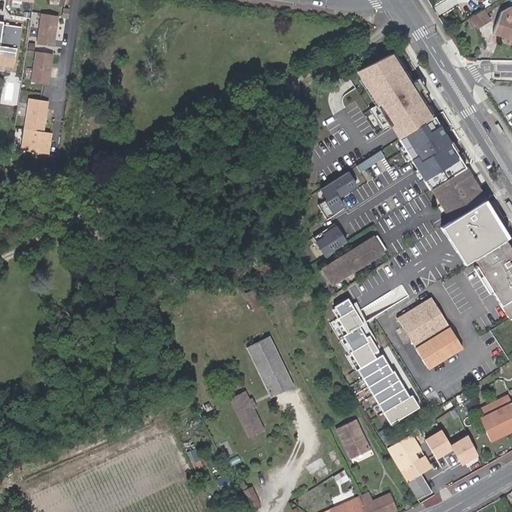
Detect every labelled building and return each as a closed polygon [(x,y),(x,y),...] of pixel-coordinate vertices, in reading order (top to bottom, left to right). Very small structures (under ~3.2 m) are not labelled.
[(493,34),(511,41),(511,38),(511,6),(510,6),(501,12),(493,34)] [(485,7),(469,17),(477,28),(492,18),(485,7)] [(60,16),(42,14),(37,45),(56,47),(60,16)] [(18,27),(0,24),(0,65),(12,67),(14,56),(0,54),(0,46),(16,48),(18,27)] [(55,54),(37,51),(32,82),(51,85),(55,54)] [(392,52),(355,70),(398,137),(433,116),(392,52)] [(49,102),(30,99),(23,150),(51,154),(54,134),(44,133),(49,102)] [(433,116),(398,137),(430,189),(466,167),(433,116)] [(360,171),(385,155),(381,149),(356,164),(360,171)] [(466,167),(430,189),(447,220),(479,199),(484,196),(466,167)] [(346,170),(315,189),(322,200),(317,204),(326,219),(344,208),(338,197),(356,186),(346,170)] [(447,220),(437,226),(462,265),(471,260),(504,239),(479,199),(447,220)] [(334,223),(311,236),(324,257),(346,243),(334,223)] [(344,256),(325,268),(334,283),(381,253),(372,238),(353,250),(355,253),(354,256),(348,260),(346,259),(344,256)] [(511,250),(504,239),(471,260),(489,288),(511,273),(511,250)] [(353,250),(344,256),(346,259),(348,260),(354,256),(355,253),(353,250)] [(511,317),(511,273),(489,288),(496,298),(510,319),(511,318),(511,317)] [(404,284),(383,297),(389,305),(409,292),(404,284)] [(332,319),(340,336),(355,368),(389,426),(420,409),(363,328),(355,316),(346,297),(332,305),(339,315),(332,319)] [(428,300),(393,322),(425,372),(460,350),(428,300)] [(245,347),(266,390),(267,391),(287,381),(266,337),(245,347)] [(287,381),(267,391),(270,397),(290,387),(287,381)] [(260,429),(251,411),(250,407),(252,406),(249,399),(247,400),(242,391),(228,398),(234,410),(247,436),(248,435),(260,429)] [(480,421),(490,442),(498,439),(511,432),(511,420),(511,419),(511,418),(511,412),(505,399),(480,411),(484,420),(480,421)] [(360,434),(354,422),(335,431),(349,460),(368,451),(363,440),(360,442),(357,436),(360,434)] [(440,429),(425,439),(436,459),(451,450),(462,464),(477,456),(467,436),(450,445),(440,429)] [(410,436),(387,451),(417,500),(430,492),(419,474),(430,468),(410,436)] [(248,509),(261,503),(253,484),(240,490),(248,509)] [(357,498),(363,511),(391,511),(396,510),(384,486),(357,498)] [(329,511),(363,511),(357,498),(329,510),(329,511)]
